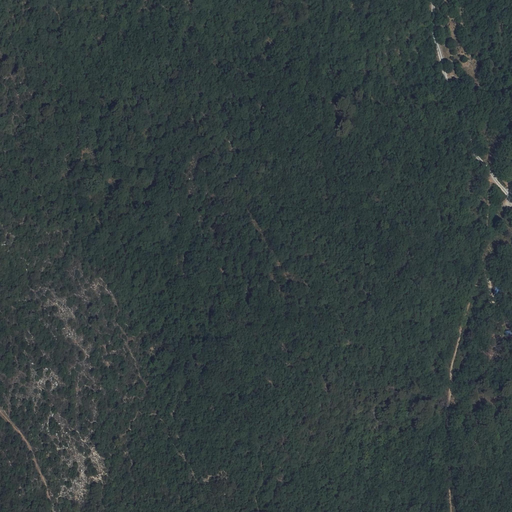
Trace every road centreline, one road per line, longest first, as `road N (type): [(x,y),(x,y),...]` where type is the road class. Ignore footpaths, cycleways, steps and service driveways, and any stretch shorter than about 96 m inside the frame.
road 1 (track): [(493,173),(447,409),(452,511)]
road 2 (track): [(511,200),(465,138),(451,92)]
